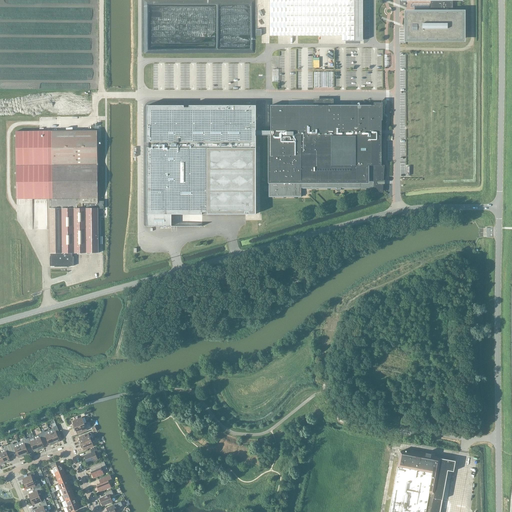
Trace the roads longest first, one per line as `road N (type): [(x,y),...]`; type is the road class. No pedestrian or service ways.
road 1 (unclassified): [(0,321),(399,210),(498,207)]
road 2 (tertiary): [(498,438),(498,207)]
road 3 (tertiary): [(498,207),(500,0)]
road 4 (unclassified): [(325,392),(340,417),(363,426),(498,438)]
road 5 (unknown): [(138,94),(142,231),(173,248)]
